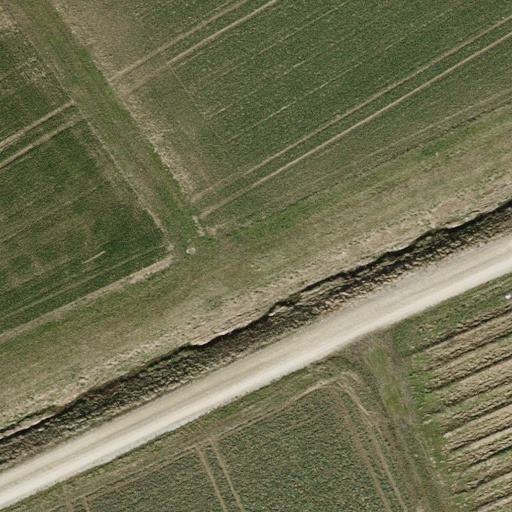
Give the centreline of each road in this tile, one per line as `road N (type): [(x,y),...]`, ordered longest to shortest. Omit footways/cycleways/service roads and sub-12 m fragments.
road 1 (track): [(511,247),(0,484)]
road 2 (track): [(367,312),(452,511)]
